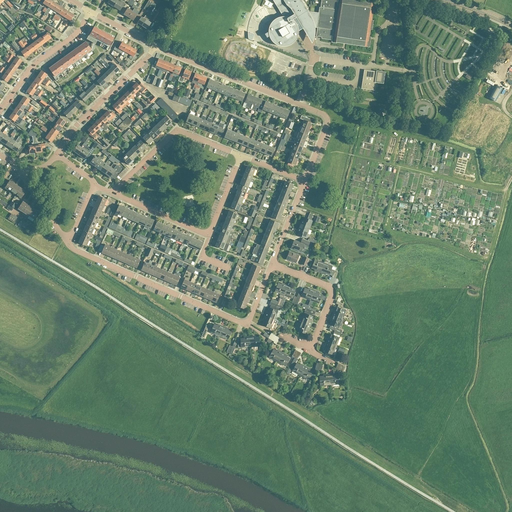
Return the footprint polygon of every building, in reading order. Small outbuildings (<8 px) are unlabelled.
[(131,7),(130,10),(128,9),(124,15),(129,18),(136,6),(137,3),(134,1),(134,0),(133,0),(129,0),(127,4),(132,7),(132,8),(131,7)] [(267,38),(269,37),(270,39),(272,41),(273,43),(275,45),(278,46),(279,45),(280,47),(283,47),(285,47),(288,46),(290,45),(292,44),(294,42),(296,40),(297,38),(298,36),(296,33),(306,27),(314,28),(315,28),(317,28),(318,25),(316,24),(316,22),(317,22),(318,13),(308,12),(301,0),(272,0),(283,17),(280,17),(278,18),(276,19),(274,20),(272,22),(271,24),(270,26),(269,28),(270,29),(267,31),(268,32),(264,34),(267,38)] [(337,0),(336,10),(320,8),(319,8),(318,13),(317,22),(316,22),(316,24),(318,25),(317,28),(316,37),(321,38),(321,39),(331,41),(331,43),(336,44),(337,43),(369,48),(371,37),(369,37),(370,30),(372,30),(373,21),(372,21),(373,13),(375,13),(376,3),(354,0),(337,0)] [(336,10),(337,0),(321,0),(320,8),(336,10)] [(118,1),(114,7),(120,11),(124,3),(122,2),(121,3),(118,1)] [(144,7),(143,9),(147,11),(150,6),(152,3),(149,1),(145,6),(144,7)] [(54,11),(58,5),(52,2),(47,10),(45,13),(44,15),(46,17),(51,9),(54,11)] [(54,11),(57,12),(59,14),(61,11),(63,8),(58,5),(54,11)] [(134,13),(135,12),(136,10),(136,11),(138,7),(136,6),(129,18),(133,21),(137,15),(134,13)] [(63,8),(61,11),(59,14),(65,18),(69,12),(63,8)] [(18,11),(13,17),(18,22),(23,16),(18,11)] [(69,12),(65,18),(70,21),(74,15),(69,12)] [(145,16),(144,19),(141,17),(138,23),(142,26),(146,20),(147,18),(145,16)] [(146,20),(142,26),(147,29),(151,23),(146,20)] [(114,41),(116,37),(95,26),(89,39),(97,43),(98,40),(102,42),(101,45),(103,46),(105,44),(109,46),(107,49),(110,50),(115,42),(114,41)] [(47,33),(45,34),(43,31),(39,34),(42,37),(46,42),(51,38),(47,33)] [(42,37),(37,40),(37,41),(41,46),(46,42),(42,37)] [(35,38),(33,40),(34,42),(31,44),(36,50),(41,46),(37,41),(37,40),(35,38)] [(26,48),(25,46),(21,41),(18,43),(24,50),(21,52),(25,58),(30,54),(26,48)] [(11,44),(13,47),(18,53),(21,51),(14,42),(11,44)] [(79,46),(88,58),(89,57),(88,55),(92,51),(86,42),(79,46)] [(120,52),(121,50),(123,51),(127,45),(122,42),(117,50),(120,52)] [(36,50),(31,44),(26,48),(30,54),(36,50)] [(123,56),(126,58),(128,54),(131,48),(127,45),(123,51),(126,52),(123,56)] [(87,59),(88,58),(79,46),(73,50),(82,63),(83,62),(81,59),(85,56),(87,59)] [(131,59),(136,51),(131,48),(128,54),(130,55),(129,58),(131,59)] [(81,64),(82,63),(73,50),(67,55),(76,67),(77,66),(75,64),(79,61),(81,64)] [(75,68),(76,67),(67,55),(61,59),(70,72),(71,71),(69,68),(73,65),(75,68)] [(22,61),(16,57),(14,60),(13,58),(12,58),(9,56),(7,58),(11,61),(13,62),(18,66),(22,61)] [(11,65),(9,67),(9,68),(14,72),(18,66),(13,62),(11,61),(7,58),(5,61),(11,65)] [(69,72),(70,72),(61,59),(55,64),(64,76),(65,75),(63,72),(67,70),(69,72)] [(162,68),(164,61),(159,59),(156,66),(162,68)] [(168,70),(170,64),(164,61),(162,68),(168,70)] [(63,77),(64,76),(55,64),(49,68),(52,73),(51,74),(57,81),(59,79),(57,77),(61,74),(63,77)] [(109,67),(115,74),(119,70),(114,64),(112,64),(109,67)] [(173,73),(176,66),(170,64),(168,70),(173,73)] [(0,68),(5,73),(11,77),(14,72),(9,68),(9,67),(6,65),(4,68),(2,66),(0,68)] [(176,66),(173,73),(179,75),(182,68),(176,66)] [(321,67),(314,87),(321,90),(323,87),(340,94),(339,97),(347,100),(355,78),(348,75),(351,69),(331,66),(329,70),(321,67)] [(5,73),(0,68),(0,72),(1,73),(1,74),(3,75),(2,78),(7,82),(11,77),(5,73)] [(106,73),(111,78),(115,74),(110,69),(106,73)] [(182,83),(182,82),(184,78),(189,80),(192,72),(185,70),(183,73),(182,73),(178,81),(182,83)] [(45,78),(47,75),(41,71),(37,76),(49,84),(50,82),(45,78)] [(381,73),(372,72),(372,73),(364,72),(363,73),(361,89),(374,91),(376,83),(375,83),(376,82),(380,83),(381,83),(382,73),(381,73)] [(111,78),(106,73),(101,77),(106,82),(111,78)] [(196,88),(201,76),(195,74),(193,80),(192,83),(195,84),(194,87),(196,88)] [(34,81),(39,85),(41,83),(47,87),(49,84),(37,76),(34,81)] [(201,76),(196,88),(199,89),(199,88),(202,90),(203,87),(204,85),(207,78),(201,76)] [(106,82),(101,77),(97,81),(102,86),(106,82)] [(212,90),(216,82),(210,79),(206,88),(212,90)] [(39,85),(34,81),(30,87),(41,95),(43,92),(39,89),(38,88),(39,85)] [(84,91),(89,97),(94,93),(88,87),(87,85),(88,84),(85,82),(83,84),(86,86),(84,88),(86,89),(84,91)] [(216,82),(212,90),(218,93),(222,84),(216,82)] [(142,93),(146,89),(140,83),(138,85),(136,83),(132,87),(137,92),(139,90),(142,93)] [(88,87),(94,93),(98,88),(94,84),(91,86),(90,85),(88,87)] [(222,84),(218,93),(224,95),(227,86),(222,84)] [(503,89),(495,85),(488,98),(495,102),(503,89)] [(233,89),(227,86),(224,95),(230,97),(233,89)] [(41,95),(30,87),(26,92),(32,96),(33,94),(35,95),(35,94),(39,97),(41,95)] [(140,95),(137,92),(132,87),(128,91),(133,96),(135,94),(138,97),(140,95)] [(80,96),(78,97),(81,101),(83,99),(85,101),(89,97),(84,91),(84,92),(80,88),(78,90),(81,94),(79,95),(80,96)] [(236,100),(239,91),(233,89),(230,97),(236,100)] [(124,95),(129,100),(131,98),(133,100),(135,98),(134,96),(133,96),(128,91),(124,95)] [(239,91),(236,100),(242,102),(245,93),(239,91)] [(129,100),(124,95),(120,99),(127,106),(130,104),(127,101),(129,100)] [(249,109),(254,97),(248,95),(245,103),(247,104),(245,107),(249,109)] [(28,108),(30,105),(28,103),(29,101),(24,97),(20,102),(28,108)] [(72,103),(77,109),(81,104),(77,100),(75,102),(70,97),(67,99),(72,103)] [(255,111),(256,108),(260,99),(254,97),(249,109),(255,111)] [(127,106),(120,99),(116,102),(121,107),(123,109),(127,105),(127,106)] [(262,110),(266,101),(260,99),(256,108),(259,108),(257,112),(261,113),(262,110)] [(476,99),(474,105),(485,110),(488,104),(476,99)] [(268,112),(272,104),(266,101),(262,110),(268,112)] [(27,110),(28,108),(20,102),(16,107),(22,111),(24,108),(27,110)] [(63,108),(65,110),(63,112),(69,118),(71,116),(70,115),(71,115),(73,113),(66,106),(67,105),(66,104),(64,102),(62,104),(64,107),(65,107),(63,108)] [(121,107),(116,102),(112,106),(120,114),(122,112),(119,109),(121,107)] [(73,113),(77,109),(72,103),(71,104),(69,106),(67,104),(66,104),(67,105),(66,106),(73,113)] [(274,115),(277,106),(272,104),(268,112),(274,115)] [(280,117),(283,108),(277,106),(274,115),(280,117)] [(21,118),(23,116),(20,114),(22,111),(16,107),(13,112),(21,118)] [(283,108),(280,117),(286,119),(289,111),(283,108)] [(108,111),(104,115),(108,120),(110,121),(113,118),(112,118),(115,115),(112,112),(111,114),(108,111)] [(23,120),(21,118),(13,112),(9,118),(14,122),(15,122),(19,125),(21,122),(23,120)] [(192,125),(195,116),(189,114),(186,122),(192,125)] [(104,115),(99,119),(104,123),(107,121),(109,124),(111,122),(110,121),(108,120),(104,115)] [(165,116),(164,118),(161,121),(167,127),(171,122),(165,116)] [(195,116),(192,125),(197,127),(201,119),(195,116)] [(202,116),(201,119),(197,127),(203,130),(207,121),(206,121),(204,120),(206,117),(202,116)] [(301,126),(309,130),(312,124),(308,122),(309,119),(301,116),(300,119),(303,120),(301,126)] [(59,118),(57,117),(56,118),(56,119),(53,117),(52,118),(51,119),(50,121),(53,122),(54,121),(63,127),(66,122),(60,117),(59,118)] [(208,118),(206,121),(207,121),(203,130),(209,132),(213,124),(210,123),(212,120),(208,118)] [(99,119),(96,122),(103,130),(104,131),(106,129),(105,128),(107,126),(104,123),(99,119)] [(6,128),(8,130),(12,124),(8,121),(6,123),(5,123),(4,124),(7,127),(6,128)] [(53,128),(59,132),(63,127),(54,121),(56,123),(53,128)] [(156,125),(162,131),(167,127),(161,121),(156,125)] [(96,122),(91,126),(96,131),(99,134),(103,130),(96,122)] [(219,123),(218,126),(219,126),(215,134),(221,137),(224,128),(226,125),(219,123)] [(213,124),(209,132),(215,134),(219,126),(218,126),(213,124)] [(147,134),(153,140),(158,136),(152,130),(148,125),(146,127),(150,131),(147,134)] [(162,131),(156,125),(152,130),(158,136),(162,131)] [(91,126),(87,130),(89,132),(87,134),(92,138),(94,139),(97,136),(94,133),(96,131),(91,126)] [(299,132),(307,135),(309,130),(301,126),(299,132)] [(508,174),(511,175),(511,174),(511,127),(511,129),(507,136),(506,138),(503,143),(505,145),(504,147),(493,159),(496,161),(497,162),(495,167),(499,168),(502,172),(494,168),(491,173),(506,180),(508,174)] [(8,130),(6,128),(2,133),(0,131),(0,141),(5,135),(8,130)] [(49,133),(55,137),(59,132),(53,128),(49,133)] [(230,140),(233,132),(227,129),(224,138),(230,140)] [(239,134),(237,133),(233,132),(230,140),(236,142),(239,134)] [(296,138),(305,141),(307,135),(299,132),(296,138)] [(52,142),(55,137),(49,133),(45,138),(52,142)] [(153,140),(147,134),(143,138),(149,145),(153,140)] [(245,137),(239,134),(236,142),(242,145),(245,137)] [(5,145),(10,138),(5,135),(0,141),(5,145)] [(11,148),(15,142),(13,140),(14,138),(13,137),(11,136),(10,138),(5,145),(11,148)] [(19,137),(15,142),(11,148),(16,152),(17,151),(20,153),(23,148),(20,146),(21,145),(18,143),(21,138),(19,137)] [(245,137),(242,145),(248,147),(251,139),(245,137)] [(364,137),(359,155),(367,158),(373,139),(364,137)] [(305,141),(296,138),(294,144),(302,147),(305,141)] [(392,157),(395,138),(389,138),(386,156),(392,157)] [(402,159),(402,166),(413,167),(413,164),(419,165),(420,157),(420,154),(417,153),(418,145),(412,144),(412,141),(407,141),(408,139),(401,138),(399,152),(398,152),(397,159),(402,159)] [(253,150),(257,141),(251,139),(248,147),(253,150)] [(136,145),(142,151),(146,146),(140,140),(136,145)] [(78,155),(87,143),(84,141),(82,145),(80,147),(77,144),(73,151),(78,155)] [(257,141),(253,150),(259,152),(263,144),(257,141)] [(88,152),(85,150),(87,148),(89,145),(87,143),(78,155),(84,159),(88,152)] [(41,144),(35,144),(35,145),(36,153),(42,152),(42,148),(45,148),(44,144),(41,144)] [(263,144),(259,152),(265,154),(269,146),(263,144)] [(292,150),(300,153),(302,147),(294,144),(292,150)] [(131,149),(137,156),(142,151),(136,145),(131,149)] [(269,146),(265,154),(271,157),(274,149),(269,146)] [(126,154),(133,160),(137,156),(131,149),(126,154)] [(300,153),(292,150),(289,155),(298,159),(300,153)] [(121,156),(118,159),(120,160),(124,164),(125,162),(129,166),(132,163),(131,162),(133,160),(126,154),(124,151),(122,153),(125,155),(122,158),(121,156)] [(298,159),(289,155),(287,162),(295,165),(298,159)] [(100,160),(101,158),(99,156),(97,158),(95,156),(90,163),(95,166),(100,160)] [(100,170),(105,163),(100,160),(102,158),(101,158),(100,160),(95,166),(100,170)] [(105,163),(100,170),(105,174),(110,167),(105,163)] [(258,168),(251,165),(250,168),(247,166),(245,173),(253,176),(255,170),(257,170),(258,168)] [(110,167),(105,174),(111,178),(116,171),(110,167)] [(253,180),(251,179),(253,176),(245,173),(242,179),(250,182),(251,182),(252,182),(253,180)] [(382,173),(376,208),(385,209),(386,202),(385,201),(390,174),(382,173)] [(240,184),(248,188),(250,182),(242,179),(240,184)] [(10,192),(15,184),(9,181),(5,188),(10,192)] [(283,187),(291,191),(294,185),(285,182),(283,187)] [(361,190),(363,184),(351,182),(350,187),(349,187),(343,216),(344,216),(344,220),(342,219),(342,222),(352,224),(360,189),(361,190)] [(15,184),(10,192),(9,194),(11,195),(12,193),(15,195),(20,188),(15,184)] [(248,188),(240,184),(238,190),(246,193),(248,188)] [(291,191),(283,187),(280,193),(289,197),(291,191)] [(14,197),(14,198),(16,199),(17,197),(21,199),(26,191),(20,188),(15,195),(14,197)] [(243,199),(246,193),(238,190),(235,196),(243,199)] [(280,193),(278,199),(287,203),(289,197),(280,193)] [(98,196),(96,202),(104,206),(107,200),(98,196)] [(243,199),(235,196),(233,202),(241,205),(243,199)] [(276,205),(284,209),(287,203),(278,199),(276,205)] [(23,213),(28,205),(23,202),(18,209),(23,213)] [(96,202),(93,208),(102,211),(104,206),(96,202)] [(241,213),(242,210),(240,209),(241,205),(233,202),(230,208),(239,211),(238,212),(241,213)] [(360,203),(356,227),(366,228),(367,224),(365,224),(367,215),(368,216),(369,210),(365,210),(366,204),(360,203)] [(28,216),(33,209),(28,205),(23,213),(28,216)] [(121,216),(125,208),(119,205),(115,213),(113,216),(116,217),(118,214),(121,216)] [(284,209),(276,205),(273,211),(282,215),(284,209)] [(93,208),(91,214),(99,217),(102,211),(93,208)] [(125,208),(121,216),(127,219),(131,210),(125,208)] [(33,209),(28,216),(34,220),(39,212),(33,209)] [(133,221),(136,213),(131,210),(127,219),(133,221)] [(227,217),(235,220),(237,214),(229,211),(227,217)] [(282,215),(273,211),(271,217),(280,221),(282,215)] [(139,224),(142,216),(136,213),(133,221),(139,224)] [(14,224),(15,222),(18,218),(11,214),(7,219),(14,224)] [(88,219),(96,223),(99,217),(91,214),(88,219)] [(144,226),(148,218),(142,216),(139,224),(144,226)] [(224,223),(233,226),(235,220),(227,217),(224,223)] [(150,229),(154,221),(148,218),(144,226),(143,229),(146,230),(147,228),(150,229)] [(299,226),(308,229),(312,221),(304,218),(302,221),(301,221),(299,226)] [(94,229),(96,223),(88,219),(86,225),(94,229)] [(279,223),(270,220),(268,226),(276,229),(279,223)] [(159,233),(163,225),(156,222),(153,230),(159,233)] [(222,228),(230,232),(233,226),(224,223),(222,228)] [(94,229),(86,225),(83,231),(91,235),(94,229)] [(163,225),(159,233),(158,236),(161,237),(162,234),(165,235),(168,227),(163,225)] [(265,232),(274,235),(276,229),(268,226),(265,232)] [(308,229),(299,226),(297,231),(298,232),(297,235),(306,238),(307,234),(306,234),(308,229)] [(171,238),(174,230),(168,227),(165,235),(171,238)] [(220,234),(228,238),(231,239),(232,237),(229,235),(230,232),(222,228),(220,234)] [(176,240),(180,232),(174,230),(171,238),(176,240)] [(91,235),(83,231),(81,237),(89,240),(91,235)] [(180,232),(176,240),(182,243),(186,235),(180,232)] [(263,238),(271,241),(274,235),(265,232),(263,238)] [(228,238),(220,234),(217,240),(226,243),(228,238)] [(188,245),(191,237),(186,235),(182,243),(181,245),(183,246),(184,244),(188,245)] [(86,246),(89,240),(81,237),(78,243),(86,246)] [(191,237),(188,245),(194,248),(197,240),(191,237)] [(271,241),(263,238),(261,244),(269,247),(271,241)] [(308,246),(312,248),(313,245),(309,243),(309,242),(302,239),(300,243),(293,240),(290,248),(300,252),(303,245),(308,246)] [(197,240),(194,248),(199,251),(203,243),(197,240)] [(226,243),(217,240),(215,246),(223,250),(226,243)] [(257,245),(255,248),(267,253),(269,247),(261,244),(260,246),(257,245)] [(107,256),(111,247),(105,245),(104,246),(101,253),(107,256)] [(113,258),(117,250),(111,247),(107,256),(113,258)] [(149,248),(146,256),(150,257),(152,252),(155,254),(157,251),(149,248)] [(254,248),(252,254),(253,254),(264,259),(267,253),(255,248),(254,248)] [(117,250),(113,258),(119,261),(122,253),(117,250)] [(286,259),(296,263),(299,256),(289,252),(286,259)] [(122,253),(119,261),(125,263),(128,255),(122,253)] [(250,260),(254,261),(262,265),(264,259),(253,254),(250,260)] [(128,255),(125,263),(130,266),(134,258),(128,255)] [(309,260),(309,258),(304,256),(301,264),(303,265),(306,266),(308,259),(309,260)] [(134,258),(130,266),(136,268),(140,260),(134,258)] [(319,273),(323,263),(315,260),(311,268),(315,270),(314,271),(319,273)] [(147,273),(151,265),(152,262),(149,261),(148,264),(145,262),(141,270),(147,273)] [(151,265),(147,273),(153,275),(156,267),(158,264),(155,263),(154,266),(151,265)] [(323,263),(319,273),(325,275),(325,274),(329,275),(332,267),(323,263)] [(194,274),(195,271),(196,269),(189,265),(186,271),(194,274)] [(250,271),(258,274),(261,268),(252,265),(250,271)] [(159,278),(162,270),(156,267),(153,275),(159,278)] [(162,270),(159,278),(165,281),(168,272),(162,270)] [(258,274),(250,271),(248,277),(256,280),(258,274)] [(170,283),(174,275),(168,272),(165,281),(170,283)] [(174,275),(170,283),(176,286),(180,277),(174,275)] [(256,280),(248,277),(245,283),(254,286),(256,280)] [(187,290),(190,282),(184,279),(181,288),(187,290)] [(196,284),(190,282),(187,290),(192,293),(196,284)] [(243,288),(251,292),(254,286),(245,283),(243,288)] [(287,285),(282,283),(281,285),(278,283),(274,292),(280,294),(279,297),(280,297),(279,299),(281,299),(287,285)] [(196,284),(192,293),(198,295),(202,287),(196,284)] [(287,285),(281,299),(282,300),(282,299),(284,300),(285,299),(286,296),(292,298),(295,290),(292,289),(292,287),(287,285)] [(198,295),(204,298),(208,290),(202,287),(198,295)] [(241,294),(249,297),(251,292),(243,288),(241,294)] [(304,289),(301,297),(310,300),(313,291),(308,289),(308,290),(304,289)] [(210,300),(214,292),(208,290),(204,298),(210,300)] [(313,291),(310,300),(319,303),(322,295),(318,294),(319,293),(313,291)] [(214,292),(210,300),(216,303),(220,295),(214,292)] [(249,297),(241,294),(238,300),(247,303),(249,297)] [(247,303),(238,300),(236,306),(244,309),(247,303)] [(342,319),(345,311),(342,309),(343,307),(342,307),(343,304),(337,301),(335,304),(338,305),(337,307),(337,308),(336,311),(335,310),(332,316),(342,319)] [(280,309),(281,306),(279,306),(276,305),(270,302),(269,305),(271,306),(270,308),(269,308),(268,311),(267,311),(265,316),(274,320),(277,311),(279,308),(280,309)] [(314,315),(315,312),(306,309),(305,308),(304,311),(305,311),(304,313),(301,322),(310,326),(312,320),(311,320),(312,317),(312,316),(312,314),(314,315)] [(273,323),(276,324),(278,321),(274,320),(265,316),(263,321),(264,322),(263,325),(270,328),(273,323)] [(344,320),(342,319),(332,316),(330,321),(332,321),(330,325),(338,328),(340,322),(343,323),(344,320)] [(310,326),(301,322),(297,331),(305,334),(307,330),(308,331),(310,326)] [(215,338),(218,339),(219,336),(223,327),(218,325),(217,326),(214,325),(210,332),(216,335),(215,338)] [(227,340),(231,332),(227,330),(228,329),(223,327),(219,336),(227,340)] [(326,343),(336,346),(339,337),(331,334),(330,338),(328,337),(326,343)] [(249,337),(250,347),(260,346),(259,337),(255,338),(255,336),(249,337)] [(250,347),(249,337),(244,337),(244,339),(240,339),(241,340),(241,348),(250,347)] [(336,346),(326,343),(324,348),(326,349),(324,352),(332,355),(336,346)] [(277,362),(282,353),(277,350),(276,351),(273,350),(269,357),(277,362)] [(298,352),(295,358),(291,364),(295,366),(292,371),(300,375),(305,366),(300,364),(300,365),(295,363),(301,353),(298,352)] [(282,353),(277,362),(285,366),(289,359),(286,357),(287,356),(282,353)] [(305,366),(300,375),(308,380),(313,372),(309,371),(310,369),(305,366)] [(329,385),(328,375),(323,376),(323,377),(319,377),(320,386),(329,385)] [(328,375),(329,385),(338,384),(338,376),(334,376),(334,375),(328,375)]
